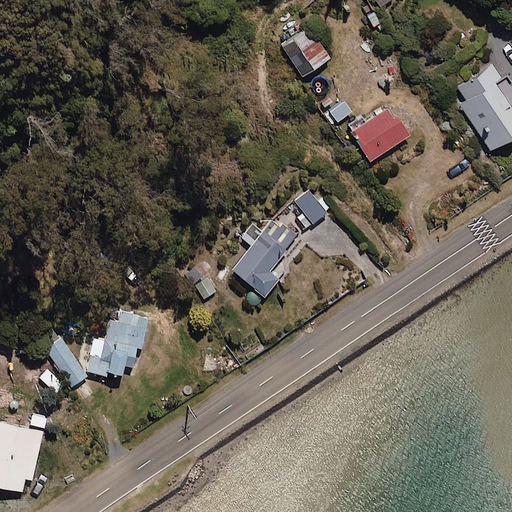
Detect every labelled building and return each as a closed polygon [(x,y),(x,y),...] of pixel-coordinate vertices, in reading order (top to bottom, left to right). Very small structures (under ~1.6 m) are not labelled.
[(330,58),(309,27),(281,46),(302,77),(330,58)] [(511,86),(496,62),(458,87),(466,100),(460,104),(491,151),(511,137),(511,86)] [(407,136),(388,108),(365,124),(359,114),(345,124),(370,161),(407,136)] [(309,191),(295,202),(303,212),(296,218),(305,229),(326,213),(309,191)] [(263,232),(252,222),(240,236),(251,246),(232,269),(255,289),(249,296),(258,303),(278,279),(268,270),(296,237),(275,219),(263,232)] [(182,272),(191,284),(204,274),(195,262),(182,272)] [(147,317),(111,309),(105,341),(93,338),(86,371),(122,378),(124,365),(132,366),(136,347),(141,347),(147,317)] [(87,376),(61,338),(45,348),(71,386),(87,376)] [(40,429),(0,420),(0,486),(28,492),(40,429)]
